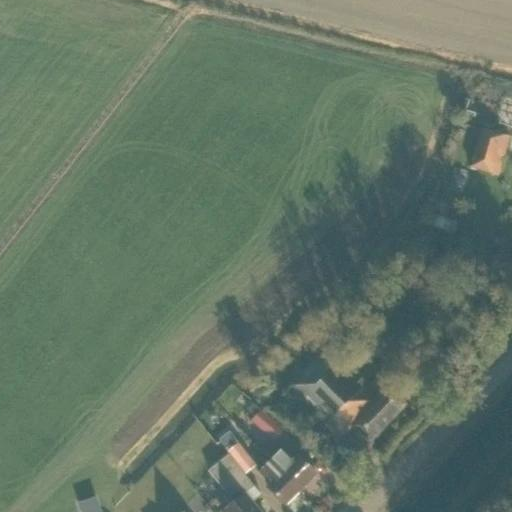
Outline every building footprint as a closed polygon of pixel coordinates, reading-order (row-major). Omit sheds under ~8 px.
[(478,112),(511,120),(511,96),(507,96),(506,101),(482,96),(478,112)] [(470,169),(498,176),(509,138),(482,130),(470,169)] [(351,428),(369,445),(407,406),(388,388),(379,398),(329,348),(287,392),(337,443),(351,428)] [(253,416),(258,410),(249,402),(244,408),(253,416)] [(252,423),(275,442),(285,431),(262,411),(252,423)] [(267,456),(267,457),(301,491),(317,476),(298,457),(295,460),(278,442),(266,454),(267,456)] [(245,476),(256,467),(238,445),(227,454),(245,476)] [(229,457),(209,472),(234,504),(223,511),(257,511),(252,504),(261,497),(229,457)] [(286,507),(301,491),(267,457),(256,467),(255,468),(270,485),(267,488),(286,507)] [(84,502),(84,511),(100,511),(100,501),(84,502)]
